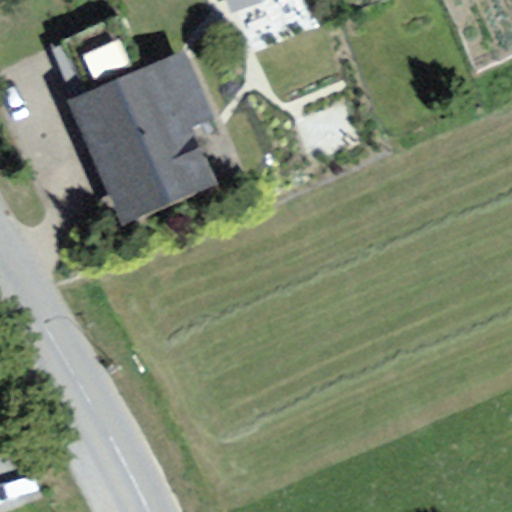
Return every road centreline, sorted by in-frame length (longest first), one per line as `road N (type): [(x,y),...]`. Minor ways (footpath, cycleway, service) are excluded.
road 1 (secondary): [(0,255),(148,511)]
road 2 (unknown): [(24,296),(67,202),(64,168),(34,88)]
